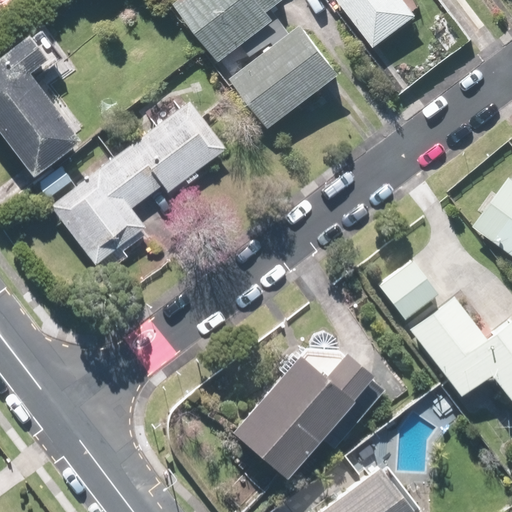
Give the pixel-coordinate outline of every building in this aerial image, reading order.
[(180,0),(176,3),(220,61),(275,20),(268,11),(282,0),(180,0)] [(337,0),(375,48),(418,15),(406,0),(337,0)] [(340,74),(302,25),(232,78),(270,127),(340,74)] [(26,35),(0,54),(0,136),(30,175),(77,139),(26,72),(44,58),(26,35)] [(186,101),(48,206),(93,263),(142,226),(128,208),(159,185),(165,192),(222,148),(186,101)] [(56,163),(32,183),(45,200),(70,180),(56,163)] [(511,176),(474,226),(511,253),(511,176)] [(377,286),(401,317),(435,292),(410,260),(377,286)] [(485,373),(509,403),(511,400),(511,316),(510,313),(481,335),(450,295),(406,329),(457,394),(485,373)] [(229,430),(282,475),(368,374),(341,351),(321,375),(295,354),(229,430)] [(384,363),(373,372),(397,404),(408,395),(384,363)] [(511,456),(499,467),(511,484),(511,456)] [(409,511),(373,465),(311,511),(409,511)]
